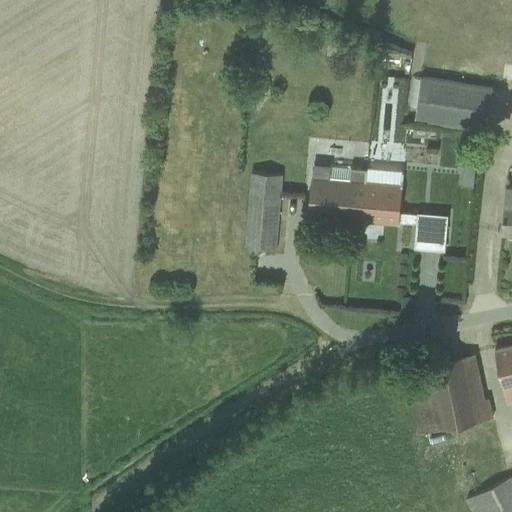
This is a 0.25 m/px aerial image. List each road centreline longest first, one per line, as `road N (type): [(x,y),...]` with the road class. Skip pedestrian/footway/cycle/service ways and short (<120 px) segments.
road 1 (track): [(0,270),(66,299),(281,306),(355,342)]
road 2 (track): [(106,511),(203,436),(355,342)]
road 3 (unclassified): [(355,342),(511,313)]
